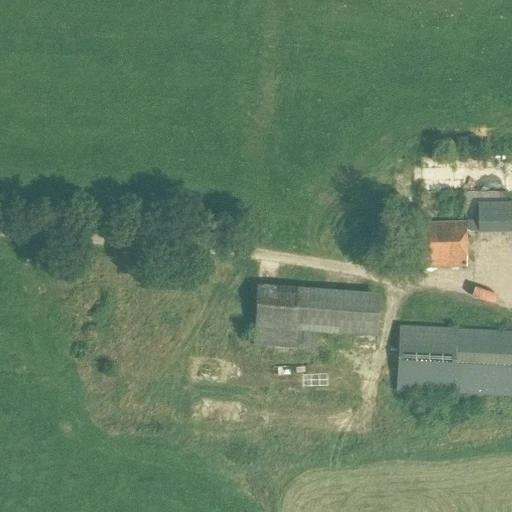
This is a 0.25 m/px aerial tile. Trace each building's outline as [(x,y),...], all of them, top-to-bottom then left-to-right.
[(511,215),(480,217),(481,232),(511,230),(511,215)] [(421,269),(466,268),(466,224),(420,223),(421,269)] [(279,345),(280,322),(378,326),(380,287),(257,281),(255,344),(279,345)] [(511,397),(511,332),(398,327),(395,392),(511,397)] [(204,383),(227,384),(228,348),(204,348),(204,383)]
